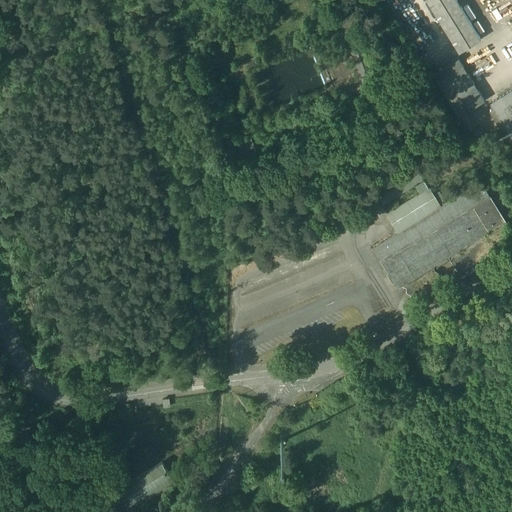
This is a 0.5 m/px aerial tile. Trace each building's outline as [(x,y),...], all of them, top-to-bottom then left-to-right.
[(480,38),(456,0),(426,0),(459,51),(480,38)] [(375,76),(352,18),(340,23),(363,80),(375,76)] [(473,73),(493,60),(487,51),(467,64),(473,73)] [(458,58),(432,74),(459,116),(484,100),(458,58)] [(511,89),(490,102),(494,109),(498,115),(511,137),(511,89)] [(494,109),(489,111),(493,118),(498,115),(494,109)] [(251,135),(237,140),(243,155),(257,150),(251,135)] [(419,171),(377,197),(381,204),(424,178),(419,171)] [(429,186),(386,213),(397,232),(373,247),(398,287),(402,284),(406,286),(406,291),(410,293),(410,298),(414,300),(419,298),(418,293),(422,295),(434,288),(434,284),(438,286),(442,283),(442,279),(438,276),(438,272),(434,270),(434,269),(450,259),(458,272),(511,238),(511,230),(491,196),(490,196),(480,181),(446,202),(439,191),(434,194),(429,186)] [(162,462),(114,491),(116,494),(103,502),(109,511),(114,509),(115,511),(127,511),(175,482),(162,462)]
